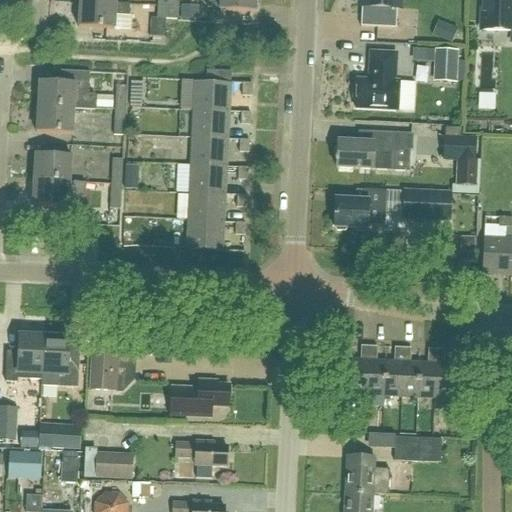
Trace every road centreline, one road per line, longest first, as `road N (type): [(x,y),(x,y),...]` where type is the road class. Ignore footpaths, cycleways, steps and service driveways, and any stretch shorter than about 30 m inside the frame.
road 1 (residential): [(293,290),(0,272)]
road 2 (residential): [(293,290),(305,0)]
road 3 (residential): [(283,511),(293,290)]
road 4 (residential): [(494,324),(293,290)]
road 5 (residential): [(492,511),(494,324)]
